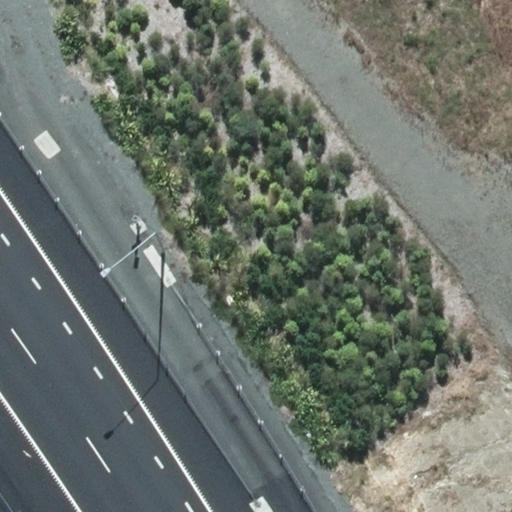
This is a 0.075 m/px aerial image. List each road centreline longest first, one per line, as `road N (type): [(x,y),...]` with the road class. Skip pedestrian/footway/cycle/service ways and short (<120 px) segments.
road 1 (track): [(264,0),(395,149),(460,206),(511,221)]
road 2 (motorway): [(0,312),(129,511)]
